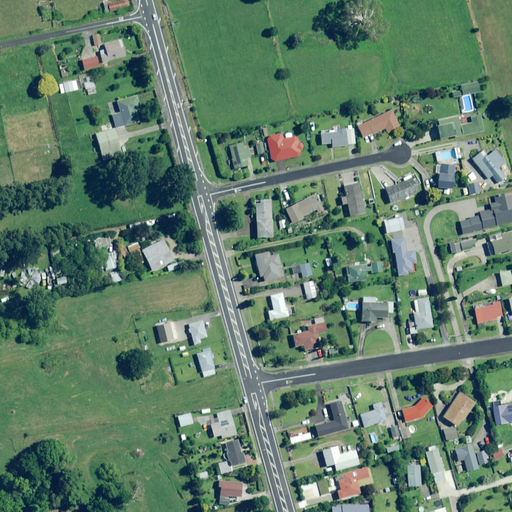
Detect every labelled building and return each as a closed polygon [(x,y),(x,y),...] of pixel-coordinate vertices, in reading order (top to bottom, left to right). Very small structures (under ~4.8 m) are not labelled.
[(130,7),(128,0),(119,0),(109,3),(109,1),(103,3),(105,13),(130,7)] [(101,44),(99,34),(92,35),(94,45),(101,44)] [(126,56),(121,40),(103,44),(105,49),(99,51),(102,63),(126,56)] [(99,67),(96,57),(82,60),(84,70),(99,67)] [(93,76),(86,77),(87,83),(84,83),(85,89),(87,89),(88,95),(96,93),(93,76)] [(78,90),(76,80),(59,84),(61,93),(78,90)] [(477,81),(460,86),(461,89),(452,92),(454,99),(480,91),(477,81)] [(141,110),(137,96),(116,101),(119,112),(112,114),(115,128),(140,122),(137,111),(141,110)] [(399,126),(391,110),(362,124),(361,122),(356,124),(363,138),(385,128),(387,132),(399,126)] [(484,131),(480,114),(470,117),(471,123),(460,125),(458,116),(435,121),(439,139),(454,136),(455,138),(484,131)] [(122,156),(113,124),(99,129),(100,133),(95,134),(103,161),(122,156)] [(355,144),(354,128),(336,129),(336,132),(320,134),(321,145),(331,144),(332,147),(347,146),(347,145),(355,144)] [(292,138),(291,133),(286,134),(286,138),(283,139),(282,134),(266,137),(271,162),(301,156),(299,150),(303,150),(302,142),(299,143),(297,136),(292,138)] [(264,153),(262,142),(255,144),(258,155),(264,153)] [(244,149),(242,143),(229,146),(234,169),(248,166),(246,159),(251,158),(248,148),(244,149)] [(505,162),(495,150),(487,156),(482,151),(472,159),(487,179),(491,176),(497,183),(505,177),(498,168),(505,162)] [(455,165),(440,164),(440,166),(436,166),(436,173),(438,173),(436,188),(453,189),(455,165)] [(417,193),(411,179),(385,189),(390,203),(417,193)] [(365,213),(358,183),(343,186),(345,197),(340,198),(342,205),(347,204),(349,216),(365,213)] [(511,192),(493,198),(495,202),(489,204),(490,209),(479,213),(480,216),(459,221),(463,235),(511,221),(511,192)] [(323,210),(316,195),(285,209),(291,223),(303,218),(302,217),(316,210),(317,212),(323,210)] [(272,237),(270,200),(255,201),(256,238),(272,237)] [(404,230),(401,218),(383,221),(386,233),(404,230)] [(511,231),(489,236),(493,254),(511,250),(511,231)] [(406,252),(404,238),(391,240),(393,253),(394,253),(398,276),(408,275),(408,271),(412,270),(411,263),(416,262),(414,250),(406,252)] [(173,261),(163,240),(142,250),(152,272),(173,261)] [(475,248),(474,240),(454,244),(455,252),(475,248)] [(140,249),(137,242),(127,246),(129,252),(140,249)] [(58,250),(51,251),(52,261),(60,261),(58,250)] [(269,256),(268,252),(254,255),(259,277),(263,276),(264,281),(282,277),(277,255),(269,256)] [(117,269),(115,253),(104,253),(106,269),(117,269)] [(382,272),(381,262),(345,268),(348,283),(366,280),(365,272),(371,271),(371,273),(382,272)] [(312,275),(309,263),(291,268),(293,275),(301,272),(302,278),(312,275)] [(45,279),(45,276),(45,272),(44,269),(41,267),(38,265),(35,264),(31,265),(28,266),(25,268),(24,272),(23,275),(23,278),(25,282),(27,284),(30,286),(34,287),(37,286),(40,285),(43,282),(45,279)] [(511,264),(511,265),(511,270),(499,273),(502,286),(511,283),(511,264)] [(121,281),(119,273),(110,274),(112,283),(121,281)] [(316,297),(313,282),(304,284),(307,299),(316,297)] [(285,308),(282,293),(270,296),(273,310),(268,312),(270,320),(288,316),(286,307),(285,308)] [(375,302),(375,298),(362,297),(361,322),(375,322),(376,318),(387,318),(387,313),(393,313),(393,303),(375,302)] [(433,327),(428,298),(414,300),(416,312),(413,313),(416,330),(433,327)] [(502,316),(499,302),(492,303),(492,305),(474,309),(477,324),(496,319),(496,317),(502,316)] [(326,332),(323,317),(315,319),(316,324),(306,326),(308,331),(292,335),(295,347),(303,345),(304,351),(318,348),(316,339),(319,339),(318,334),(326,332)] [(207,337),(202,321),(188,325),(194,345),(200,343),(199,339),(207,337)] [(447,337),(444,322),(439,323),(442,338),(447,337)] [(215,374),(209,351),(196,354),(203,377),(215,374)] [(475,403),(459,392),(442,417),(456,426),(461,420),(462,421),(475,403)] [(432,406),(423,397),(414,406),(401,409),(405,422),(422,416),(432,406)] [(348,429),(340,400),(329,403),(334,421),(314,426),(317,437),(348,429)] [(511,403),(501,406),(500,400),(491,402),(495,425),(511,422),(511,403)] [(386,421),(381,403),(372,405),(374,411),(360,415),(363,427),(386,421)] [(236,434),(230,410),(217,414),(219,423),(210,425),(213,437),(221,435),(222,438),(236,434)] [(193,423),(190,413),(177,417),(180,427),(193,423)] [(399,436),(397,426),(390,428),(393,438),(399,436)] [(411,437),(408,427),(400,430),(402,439),(411,437)] [(455,427),(443,430),(446,441),(458,438),(455,427)] [(222,442),(227,461),(217,464),(220,473),(248,465),(248,462),(244,448),(241,449),(238,438),(222,442)] [(446,479),(436,445),(428,447),(429,451),(425,452),(431,474),(432,474),(435,482),(446,479)] [(478,469),(472,445),(455,449),(458,462),(464,460),(467,472),(478,469)] [(339,455),(337,447),(321,451),(326,467),(333,464),(335,471),(358,465),(355,451),(339,455)] [(490,453),(495,462),(506,455),(502,447),(490,453)] [(489,462),(486,450),(476,453),(480,465),(489,462)] [(421,486),(419,461),(410,462),(410,466),(407,466),(408,487),(421,486)] [(342,479),(337,481),(340,490),(337,491),(339,499),(360,494),(357,481),(370,478),(367,468),(341,474),(342,479)] [(219,505),(232,506),(233,498),(242,499),(243,482),(218,481),(218,487),(220,488),(219,505)]
